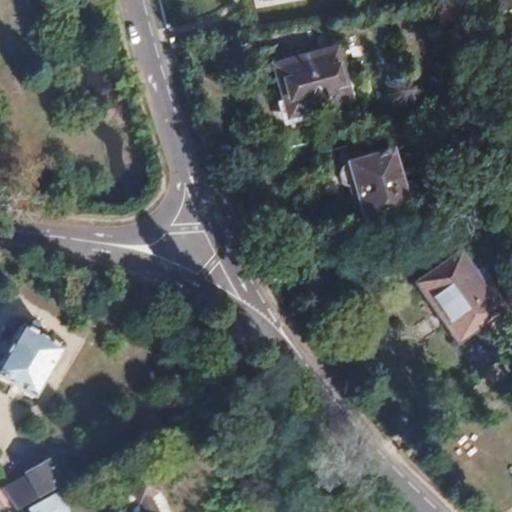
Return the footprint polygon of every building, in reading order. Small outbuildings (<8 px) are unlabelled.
[(467,12),(465,0),(447,0),(447,1),(449,15),(467,12)] [(349,101),(332,37),(269,53),(285,118),(349,101)] [(431,211),(424,183),(399,189),(388,151),(373,155),(368,138),(320,150),(344,234),(431,211)] [(28,214),(32,191),(10,187),(6,211),(17,213),(28,214)] [(500,310),(460,254),(416,283),(456,340),(500,310)] [(0,380),(37,402),(69,349),(24,323),(0,363),(0,380)] [(161,429),(154,417),(138,427),(145,438),(161,429)] [(14,511),(15,511),(89,470),(85,463),(65,474),(58,461),(45,469),(43,465),(25,476),(26,478),(1,491),(14,511)] [(145,511),(139,501),(148,496),(136,475),(115,487),(126,508),(130,506),(133,511),(145,511)] [(58,511),(51,500),(29,511),(58,511)]
